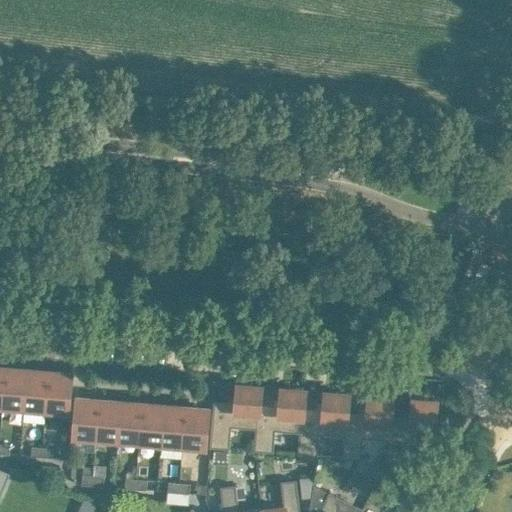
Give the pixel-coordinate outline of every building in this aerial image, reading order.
[(182,0),(182,8),(201,10),(202,0),(182,0)] [(202,0),(201,10),(220,13),(221,0),(202,0)] [(221,0),(220,13),(239,15),(240,0),(221,0)] [(240,0),(239,15),(258,17),(260,0),(240,0)] [(260,0),(258,17),(277,20),(279,0),(260,0)] [(279,0),(277,20),(296,22),(298,0),(279,0)] [(298,0),(296,22),(315,25),(318,0),(298,0)] [(318,0),(315,25),(334,27),(337,0),(318,0)] [(337,0),(334,27),(353,29),(357,0),(337,0)] [(357,0),(353,29),(372,32),(376,0),(357,0)] [(376,0),(372,32),(392,34),(396,0),(376,0)] [(402,0),(398,35),(415,37),(419,0),(402,0)] [(428,0),(419,0),(415,37),(430,39),(435,1),(428,0)] [(435,1),(430,39),(446,41),(451,3),(435,1)] [(451,3),(446,41),(471,44),(476,6),(451,3)] [(494,136),(483,132),(479,143),(490,147),(494,136)] [(2,404),(24,406),(27,368),(5,366),(2,404)] [(24,406),(45,408),(49,370),(27,368),(24,406)] [(49,370),(45,408),(68,410),(71,372),(49,370)] [(231,425),(255,427),(257,428),(259,402),(261,386),(237,384),(236,394),(230,394),(230,392),(228,391),(227,400),(215,399),(215,397),(214,396),(210,446),(229,447),(231,425)] [(275,429),(299,431),(301,431),(303,406),(304,390),(281,388),(280,398),(273,397),(274,395),(272,395),(271,403),(259,402),(257,428),(255,427),(253,449),(273,451),(275,429)] [(318,433),(343,435),(345,435),(347,410),(348,393),(325,391),(324,401),(317,401),(317,399),(316,399),(315,407),(303,406),(301,431),(299,431),(297,453),(316,455),(318,433)] [(362,437),(387,439),(389,439),(391,413),(392,397),(369,395),(368,405),(361,405),(361,403),(360,402),(359,411),(347,410),(345,435),(343,435),(341,457),(360,458),(362,437)] [(74,434),(96,436),(99,398),(77,396),(74,434)] [(96,436),(118,438),(121,400),(99,398),(96,436)] [(389,439),(387,439),(385,461),(404,462),(406,440),(433,443),(436,401),(413,399),(412,409),(405,408),(405,406),(403,406),(403,414),(391,413),(389,439)] [(118,438),(139,440),(142,402),(121,400),(118,438)] [(139,440),(161,442),(164,403),(142,402),(139,440)] [(161,442),(182,443),(186,405),(164,403),(161,442)] [(186,405),(182,443),(205,445),(208,407),(186,405)] [(0,452),(9,453),(10,443),(0,442),(0,452)] [(41,456),(42,446),(31,445),(31,455),(41,456)] [(52,456),(53,446),(42,446),(41,456),(52,456)] [(0,493),(10,472),(0,467),(0,493)] [(92,484),(93,474),(82,473),(81,483),(92,484)] [(397,501),(407,506),(420,478),(410,473),(397,501)] [(93,474),(92,484),(103,485),(104,475),(93,474)] [(302,498),(311,497),(313,485),(314,475),(299,477),(302,498)] [(135,488),(136,478),(125,477),(124,487),(135,488)] [(146,489),(147,479),(136,478),(135,488),(146,489)] [(283,506),(261,509),(261,511),(299,511),(296,478),(280,480),(283,506)] [(178,491),(179,481),(168,480),(167,490),(178,491)] [(179,481),(178,491),(189,492),(190,482),(179,481)] [(261,511),(261,509),(239,511),(235,483),(220,485),(222,511),(261,511)] [(360,511),(363,508),(328,491),(318,511),(360,511)] [(93,511),(97,503),(84,498),(77,511),(93,511)]
